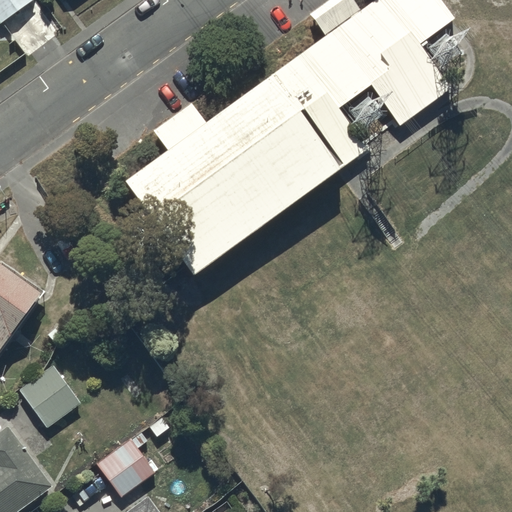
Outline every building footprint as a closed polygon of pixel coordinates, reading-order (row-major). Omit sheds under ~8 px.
[(0,0),(0,20),(1,22),(31,0),(0,0)] [(325,0),(310,11),(326,33),(206,119),(193,100),(154,128),(167,147),(125,177),(192,271),(367,145),(339,106),(371,82),(400,122),(451,85),(419,40),(453,16),(441,0),(372,0),(361,8),(354,0),(325,0)] [(0,345),(41,289),(0,258),(0,345)] [(20,388),(48,426),(80,401),(52,364),(20,388)] [(0,511),(13,511),(53,483),(8,423),(0,429),(0,511)] [(142,430),(98,462),(122,496),(156,471),(138,447),(149,439),(142,430)] [(160,511),(148,495),(124,511),(160,511)]
